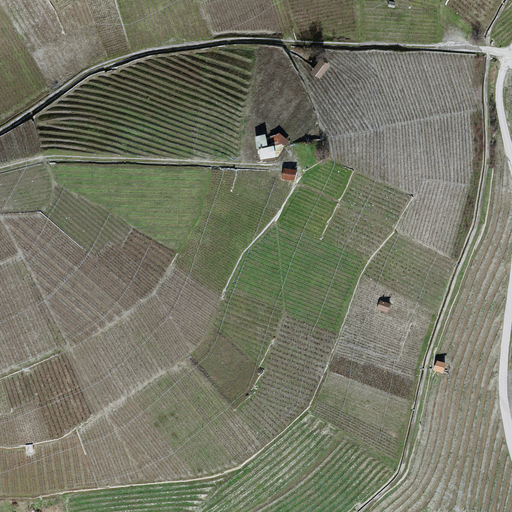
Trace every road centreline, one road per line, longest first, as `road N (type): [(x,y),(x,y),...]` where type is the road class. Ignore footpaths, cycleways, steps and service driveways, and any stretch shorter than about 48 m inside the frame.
road 1 (track): [(511,63),(488,50),(237,41),(152,51),(87,73),(0,129)]
road 2 (track): [(279,167),(42,161),(0,173)]
road 3 (unclassified): [(511,442),(501,385),(511,294)]
